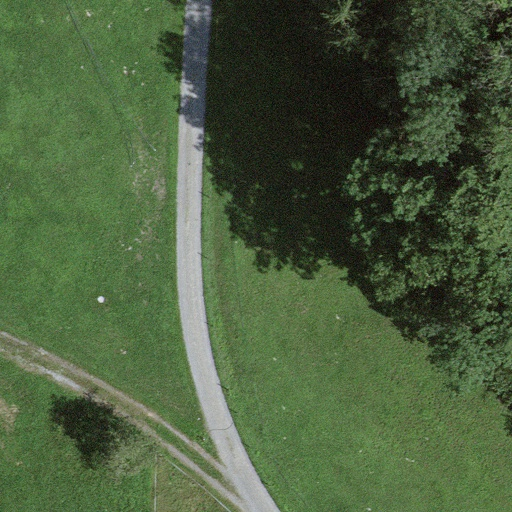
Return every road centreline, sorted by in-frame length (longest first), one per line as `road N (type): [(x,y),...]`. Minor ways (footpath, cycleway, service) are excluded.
road 1 (track): [(200,0),(187,171),(193,294),(210,395),(229,449),(266,511)]
road 2 (track): [(259,504),(65,373),(0,344)]
